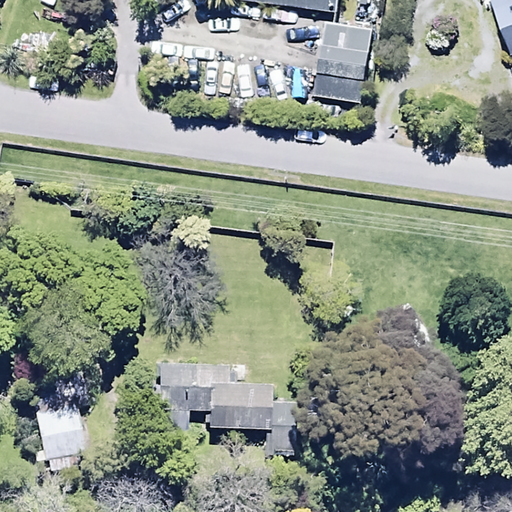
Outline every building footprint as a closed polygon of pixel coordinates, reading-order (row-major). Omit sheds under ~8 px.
[(331,0),(244,0),(330,11),(331,0)] [(511,0),(488,0),(505,54),(511,51),(511,0)] [(367,33),(321,26),(312,95),(357,102),(367,33)] [(277,427),(276,383),(207,384),(208,428),(277,427)] [(75,406),(37,409),(41,472),(80,470),(75,406)]
